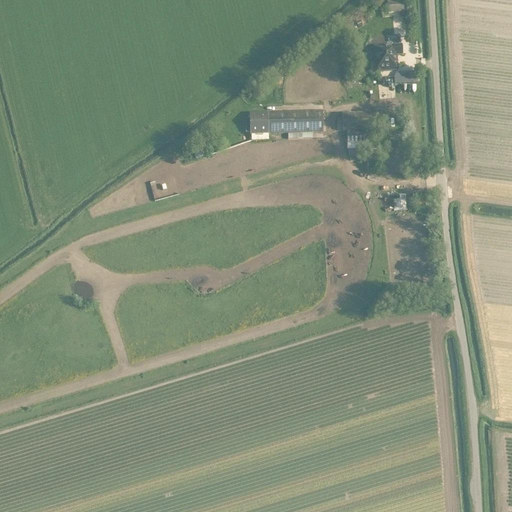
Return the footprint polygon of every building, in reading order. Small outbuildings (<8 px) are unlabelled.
[(384,0),(386,12),(400,11),(398,0),(384,0)] [(395,54),(401,53),(400,43),(371,46),(373,70),(395,69),(394,62),(396,61),(395,54)] [(249,118),(243,118),(244,132),(249,132),(249,140),(267,139),(266,133),(322,131),(321,121),(321,110),(248,113),(249,118)] [(341,114),(341,130),(381,128),(381,112),(341,114)] [(345,130),(345,148),(365,147),(365,130),(345,130)] [(180,173),(174,152),(167,155),(173,175),(180,173)] [(189,163),(191,170),(209,165),(207,158),(189,163)] [(390,197),(390,204),(398,203),(398,211),(407,210),(406,196),(390,197)]
